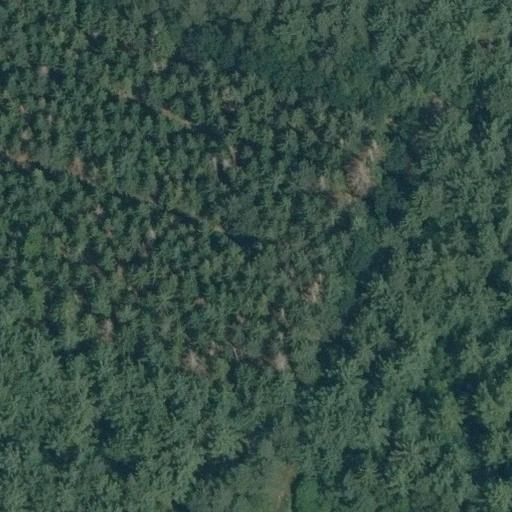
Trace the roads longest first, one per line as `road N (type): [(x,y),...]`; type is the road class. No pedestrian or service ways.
road 1 (track): [(410,96),(256,511)]
road 2 (track): [(130,0),(511,131)]
